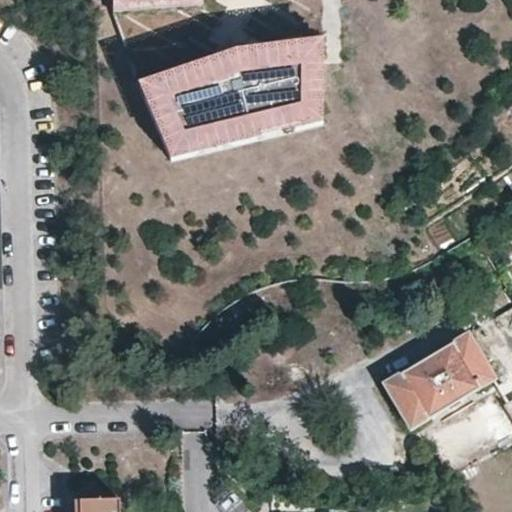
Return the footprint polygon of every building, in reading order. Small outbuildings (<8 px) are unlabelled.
[(199,0),(199,5),(113,4),(113,18),(211,19),(210,0),(199,0)] [(139,83),(144,98),(240,67),(324,57),(324,41),(236,52),(139,83)] [(323,124),(324,57),(240,67),(144,98),(171,161),(323,124)] [(469,330),(384,381),(410,427),(496,376),(469,330)] [(118,511),(118,499),(74,500),(74,511),(118,511)]
